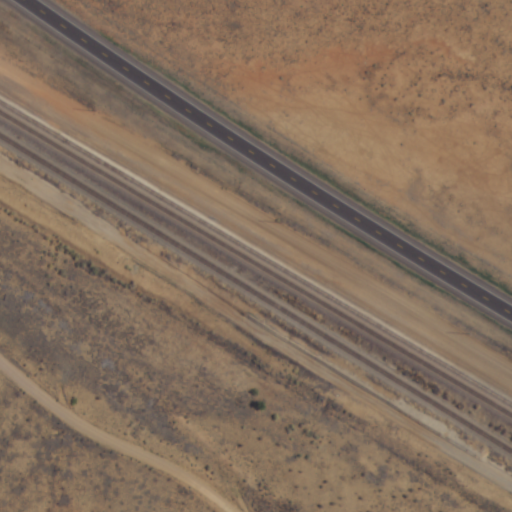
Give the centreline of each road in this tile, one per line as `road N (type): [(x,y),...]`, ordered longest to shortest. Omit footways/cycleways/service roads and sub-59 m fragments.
road 1 (primary): [(0,4),(511,307)]
road 2 (residential): [(0,357),(238,511)]
